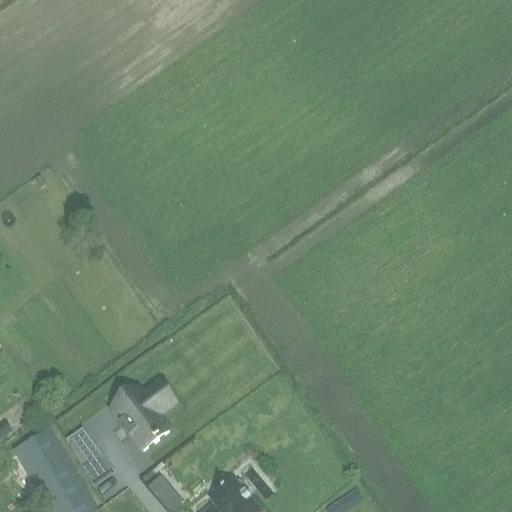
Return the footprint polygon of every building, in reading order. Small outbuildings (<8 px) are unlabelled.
[(138,392),(112,411),(122,424),(119,427),(129,440),(132,438),(144,453),(154,445),(155,446),(159,443),(159,442),(169,434),(157,418),(164,413),(175,405),(160,386),(150,394),(143,399),(138,392)] [(0,443),(13,434),(6,425),(0,428),(0,443)] [(98,511),(52,433),(51,431),(13,453),(47,511),(98,511)] [(82,434),(68,445),(79,459),(93,448),(82,434)] [(216,507),(210,511),(257,511),(247,499),(250,496),(240,483),(236,486),(234,483),(212,502),(216,507)]
